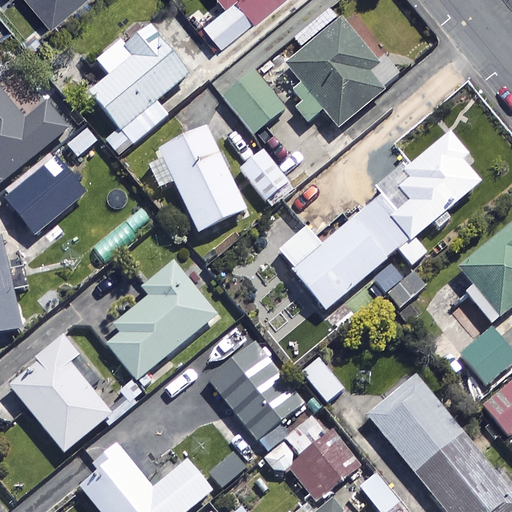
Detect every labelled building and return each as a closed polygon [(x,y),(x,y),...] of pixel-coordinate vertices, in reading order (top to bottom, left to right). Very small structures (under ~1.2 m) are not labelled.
[(28,0),(50,28),(86,0),(28,0)] [(282,0),(219,0),(226,7),(202,25),(220,48),(282,0)] [(376,107),(391,94),(388,90),(402,78),(389,63),(380,70),(342,26),(290,71),(299,82),(290,90),(305,108),(297,114),(311,130),(325,118),(341,137),(352,128),(357,135),(382,114),(376,107)] [(192,79),(153,32),(129,52),(124,46),(101,65),(114,82),(94,99),(123,134),(109,146),(122,161),(172,120),(160,106),(192,79)] [(290,110),(260,76),(228,104),(258,139),(290,110)] [(0,193),(72,137),(51,110),(30,126),(0,88),(0,193)] [(249,216),(210,134),(148,164),(162,194),(177,187),(202,239),(249,216)] [(384,202),(419,244),(486,187),(470,168),(476,163),(454,136),(381,198),(384,202)] [(293,192),(266,155),(242,172),(269,209),(293,192)] [(88,198),(59,164),(10,206),(39,240),(88,198)] [(419,244),(384,202),(296,276),(329,316),(400,256),(412,270),(430,256),(419,244)] [(468,298),(494,332),(511,318),(511,231),(436,291),(451,311),(468,298)] [(31,292),(18,239),(0,243),(0,339),(24,333),(15,296),(31,292)] [(219,319),(174,265),(146,288),(155,299),(104,341),(140,384),(219,319)] [(401,316),(431,290),(416,274),(387,300),(401,316)] [(511,373),(511,353),(495,332),(462,357),(488,391),(511,373)] [(90,369),(71,344),(13,389),(67,457),(113,420),(79,377),(90,369)] [(282,428),(308,406),(258,345),(210,384),(269,456),(290,439),(282,428)] [(346,393),(323,364),(306,378),(329,407),(346,393)] [(511,511),(511,495),(419,382),(370,422),(444,511),(511,511)] [(511,438),(511,384),(484,408),(511,440),(511,438)] [(22,409),(0,397),(0,422),(12,428),(22,409)] [(269,456),(263,462),(278,481),(286,475),(314,510),(362,471),(332,435),(329,438),(312,416),(288,435),(290,439),(269,456)] [(156,493),(122,450),(96,470),(102,477),(83,492),(99,511),(197,511),(217,496),(192,465),(156,493)] [(405,511),(379,480),(363,493),(378,511),(405,511)] [(247,511),(238,500),(222,511),(247,511)]
